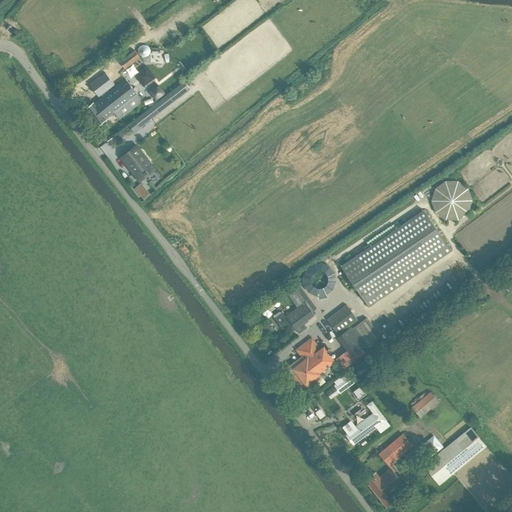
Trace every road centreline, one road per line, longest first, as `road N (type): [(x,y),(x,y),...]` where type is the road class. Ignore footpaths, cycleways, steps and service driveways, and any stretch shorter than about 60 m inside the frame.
road 1 (residential): [(0,44),(21,56),(371,511)]
road 2 (track): [(456,254),(362,315),(349,297),(257,364)]
road 3 (track): [(154,37),(200,91),(100,160)]
road 4 (unknown): [(55,101),(203,0)]
